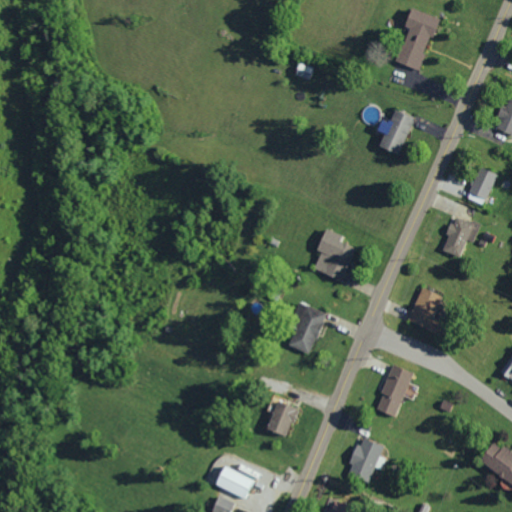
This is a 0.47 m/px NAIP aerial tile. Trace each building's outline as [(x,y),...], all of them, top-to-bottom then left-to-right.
[(417,69),(437,17),(408,6),(401,25),(406,27),(393,60),(417,69)] [(309,79),(313,67),(296,61),(292,73),(309,79)] [(511,134),(511,99),(506,97),(498,115),(500,116),(495,128),(511,134)] [(377,146),(398,153),(411,115),(390,108),(377,146)] [(464,196),(481,204),(496,174),(478,166),(464,196)] [(456,256),(464,239),(471,242),(478,226),(453,214),(445,233),(446,234),(440,249),(456,256)] [(341,280),(353,247),(337,241),(339,234),(322,228),(314,249),(319,251),(312,269),(341,280)] [(428,328),(440,294),(419,287),(407,320),(428,328)] [(308,353),(323,312),(299,303),(284,344),(308,353)] [(511,349),(499,376),(511,382),(511,349)] [(410,372),(391,364),(374,408),(393,416),(410,372)] [(285,400),(277,396),(263,428),(283,436),(295,408),(284,403),(285,400)] [(378,469),(384,457),(377,454),(381,446),(360,436),(344,471),(366,481),(373,466),(378,469)] [(475,460),(511,486),(511,453),(500,445),(498,447),(489,441),(475,460)] [(213,486),(246,498),(254,477),(220,465),(213,486)] [(228,511),(232,502),(217,496),(210,511),(228,511)]
